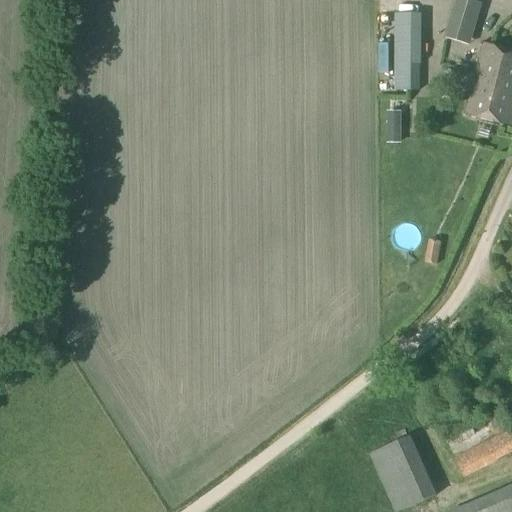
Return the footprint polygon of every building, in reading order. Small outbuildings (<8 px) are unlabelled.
[(475,24),(451,17),(445,38),(469,45),(475,24)] [(394,89),(418,89),(418,43),(394,43),(394,89)] [(476,73),(511,83),(511,51),(484,44),(476,73)] [(511,125),(511,83),(476,73),(464,114),(511,127),(511,125)] [(420,232),(403,241),(412,257),(429,248),(420,232)] [(425,265),(437,267),(438,256),(427,254),(425,265)] [(511,428),(455,458),(465,478),(511,453),(511,428)] [(429,481),(390,498),(395,511),(399,511),(436,496),(429,481)] [(461,511),(511,511),(511,487),(503,492),(504,493),(461,511)]
